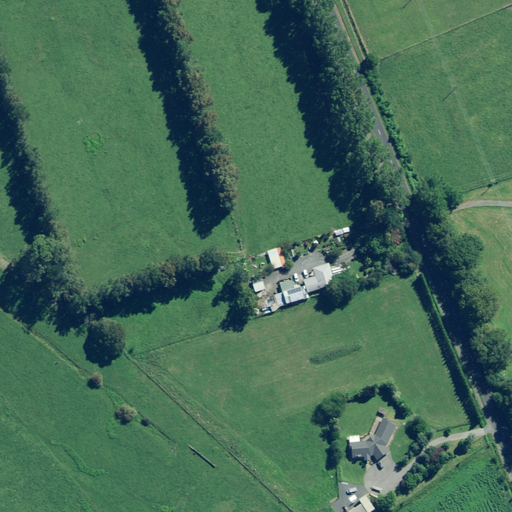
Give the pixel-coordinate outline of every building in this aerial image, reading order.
[(312,242),(310,242),(309,242),(309,243),(308,243),(307,244),(306,245),(306,246),(306,247),(306,248),(307,249),(307,250),(308,251),(309,251),(310,251),(310,252),(311,252),(312,251),(313,251),(314,250),(315,250),(315,249),(315,248),(315,247),(315,246),(315,245),(314,244),(313,243),(312,242)] [(293,250),(292,250),(291,250),(290,250),(290,251),(289,251),(289,252),(288,252),(288,253),(288,254),(288,255),(288,256),(289,257),(290,258),(291,258),(292,258),(293,258),(294,258),(295,258),(295,257),(296,257),(296,256),(296,255),(296,254),(296,253),(296,252),(295,251),(294,250),(293,250)] [(305,286),(307,293),(334,285),(333,280),(336,279),(340,274),(339,270),(337,271),(335,265),(329,267),(328,264),(312,269),(306,279),(303,280),(305,286)] [(260,291),(258,288),(254,290),(259,298),(265,295),(262,290),(260,291)] [(269,307),(267,301),(259,303),(261,310),(269,307)] [(278,308),(274,304),(269,309),(273,313),(278,308)] [(391,424),(392,423),(383,419),(375,436),(366,442),(350,444),(352,462),(357,461),(363,461),(370,461),(370,457),(373,456),(377,461),(389,453),(385,448),(396,427),(391,424)]
